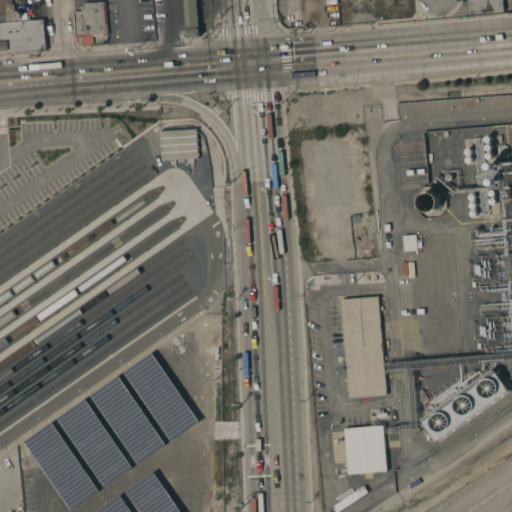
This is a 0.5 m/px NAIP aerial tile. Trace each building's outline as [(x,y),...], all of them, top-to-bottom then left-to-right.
[(0,0),(10,0),(11,4),(14,4),(15,14),(16,13),(17,12),(18,11),(19,11),(20,12),(22,13),(22,14),(22,16),(21,17),(20,18),(17,18),(15,17),(15,21),(44,19),(46,50),(0,53),(0,0)] [(197,0),(200,37),(187,38),(184,0),(197,0)] [(502,0),(503,12),(469,15),(467,0),(502,0)] [(75,38),(75,33),(76,33),(74,12),(81,11),(81,9),(85,8),(84,3),(105,1),(108,36),(93,37),(93,42),(93,43),(92,44),(90,45),(84,45),(83,45),(82,44),(81,43),(80,38),(77,38),(75,38)] [(160,131),(160,160),(198,159),(197,130),(160,131)] [(505,219),(502,163),(511,162),(511,224),(505,224),(505,219)] [(422,196),(423,195),(424,194),(427,193),(429,192),(431,192),(432,192),(434,193),(437,195),(439,197),(439,199),(440,201),(440,204),(439,206),(439,208),(437,210),(435,211),(431,213),(428,213),(427,213),(424,211),(422,209),(420,206),(420,204),(420,202),(420,199),(421,197),(422,196)] [(416,235),(417,250),(404,251),(403,236),(416,235)] [(467,262),(473,261),(473,256),(496,254),(498,282),(476,284),(476,278),(469,279),(467,262)] [(378,296),(387,395),(349,398),(341,299),(378,296)] [(504,343),(501,343),(481,345),(480,340),(474,340),(473,323),(479,323),(479,318),(502,316),(504,340),(504,343)] [(151,353),(123,373),(171,441),(198,422),(151,353)] [(462,391),(494,369),(509,390),(436,441),(435,440),(421,420),(462,391)] [(118,376),(90,395),(138,464),(166,445),(118,376)] [(84,399),(56,418),(104,487),(132,468),(84,399)] [(51,423),(23,442),(71,511),(99,492),(51,423)] [(387,471),(348,474),(344,428),(383,425),(387,471)] [(179,511),(153,473),(125,492),(138,511),(179,511)] [(130,511),(119,496),(95,511),(130,511)]
